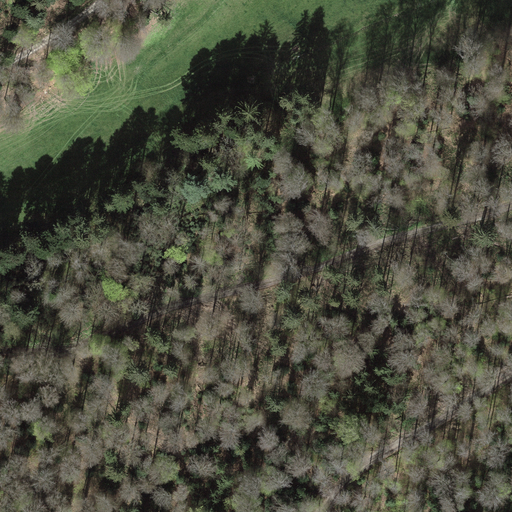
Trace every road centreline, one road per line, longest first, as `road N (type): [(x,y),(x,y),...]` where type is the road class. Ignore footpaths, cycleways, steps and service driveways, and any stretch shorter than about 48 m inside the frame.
road 1 (track): [(0,351),(74,348),(174,303),(275,280),(378,241),(511,205)]
road 2 (track): [(323,511),(367,462),(511,374)]
road 3 (track): [(102,0),(0,68)]
